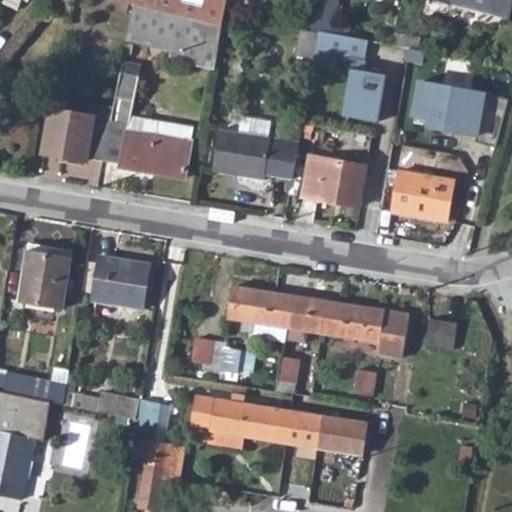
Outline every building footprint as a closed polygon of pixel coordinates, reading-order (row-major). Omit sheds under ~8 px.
[(112,0),(108,0),(107,10),(132,17),(134,7),(112,0)] [(112,0),(134,7),(224,28),(225,23),(229,0),(112,0)] [(320,0),(313,33),(320,34),(331,35),(339,5),(320,0)] [(511,0),(440,0),(509,17),(511,4),(511,0)] [(224,28),(134,7),(132,17),(126,42),(218,63),(224,28)] [(320,34),(319,44),(333,46),(332,56),(351,59),(366,62),(369,42),(331,35),(320,34)] [(319,44),(315,62),(330,65),(332,56),(333,46),(319,44)] [(351,59),(349,72),(353,72),(345,119),(378,125),(386,78),(364,74),(366,62),(351,59)] [(511,94),(511,69),(483,64),(478,88),(490,92),(487,106),(507,111),(509,105),(511,94)] [(88,156),(103,158),(111,122),(113,109),(90,105),(87,116),(50,109),(43,154),(87,161),(88,156)] [(487,106),(477,144),(497,149),(507,111),(487,106)] [(111,122),(103,158),(121,162),(120,167),(185,178),(191,143),(126,132),(128,125),(111,122)] [(268,175),(294,179),(299,149),(274,144),(274,139),(222,132),(216,172),(267,180),(268,175)] [(311,148),(305,188),(361,197),(368,157),(311,148)] [(405,163),(399,203),(449,211),(456,171),(405,163)] [(31,245),(22,302),(65,309),(73,259),(48,255),(49,248),(31,245)] [(100,255),(92,301),(142,310),(150,264),(100,255)] [(272,312),(275,296),(236,289),(231,321),(244,324),(243,333),(257,336),(258,326),(289,332),(291,315),(272,312)] [(344,307),(275,296),(272,312),(291,315),(289,332),(323,338),(326,321),(341,324),(344,307)] [(326,321),(323,338),(381,347),(379,359),(402,363),(410,319),(344,307),(341,324),(326,321)] [(426,348),(440,350),(445,323),(430,321),(426,348)] [(445,323),(440,350),(455,352),(458,325),(445,323)] [(192,366),(209,369),(213,346),(196,343),(192,366)] [(209,369),(209,373),(222,376),(226,352),(227,348),(213,346),(209,369)] [(226,352),(222,376),(239,379),(243,355),(226,352)] [(284,362),(281,384),(297,387),(301,365),(284,362)] [(54,385),(51,404),(56,406),(63,407),(68,374),(56,372),(54,385)] [(10,375),(6,395),(51,404),(54,385),(10,375)] [(358,375),(354,399),(371,401),(376,378),(358,375)] [(87,392),(83,411),(137,423),(140,403),(87,392)] [(6,395),(0,393),(0,432),(34,439),(49,442),(56,406),(51,404),(6,395)] [(213,433),(212,435),(243,440),(287,447),(290,429),(292,415),(199,399),(194,429),(213,433)] [(290,429),(287,447),(317,453),(322,420),(292,415),(290,429)] [(322,420),(317,453),(362,460),(367,428),(322,420)] [(0,432),(0,496),(9,499),(13,481),(26,483),(34,439),(0,432)] [(243,440),(212,435),(210,447),(241,453),(243,440)] [(134,441),(130,463),(147,466),(150,444),(134,441)] [(150,444),(147,466),(165,468),(163,482),(177,484),(182,450),(167,447),(166,446),(150,444)] [(165,468),(147,466),(140,510),(152,511),(157,511),(163,482),(165,468)]
